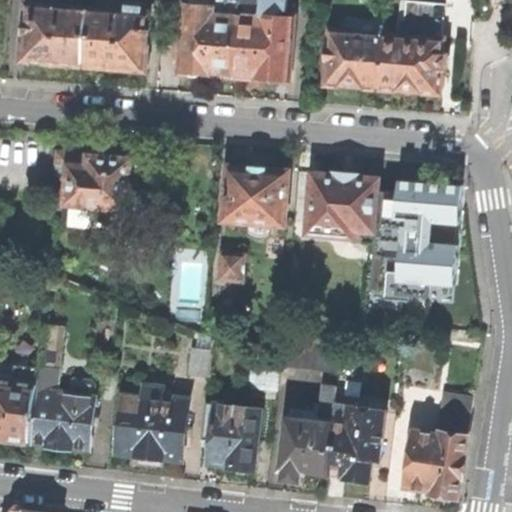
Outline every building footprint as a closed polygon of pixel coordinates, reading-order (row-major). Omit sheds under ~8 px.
[(55,62),(85,64),(90,8),(55,5),(54,0),(34,0),(34,4),(28,3),(27,17),(25,18),(23,33),(25,34),(24,44),(22,46),(21,53),(23,56),(23,59),(55,62)] [(207,74),(233,76),(240,0),(238,0),(215,0),(215,4),(186,2),(183,37),(176,36),(174,61),(181,61),(180,71),(207,74)] [(295,15),(281,15),(281,9),(287,10),(288,0),(239,0),(240,0),(233,76),(264,78),(290,80),(295,15)] [(0,56),(4,57),(9,8),(0,6),(0,56)] [(148,53),(149,43),(150,42),(151,28),(150,27),(151,12),(90,8),(85,64),(117,67),(146,69),(147,66),(149,64),(150,56),(148,53)] [(351,85),(377,87),(382,33),(382,26),(362,25),(362,34),(358,34),(359,32),(331,29),(330,45),(327,45),(326,60),(329,60),(327,83),(351,85)] [(414,90),(440,93),(440,86),(444,83),(445,77),(442,74),(442,69),(447,69),(448,53),(443,53),(444,38),(382,33),(377,87),(414,90)] [(128,208),(133,158),(104,155),(70,153),(67,203),(71,203),(70,208),(85,210),(86,205),(103,206),(103,214),(98,216),(104,221),(109,223),(116,225),(123,223),(129,219),(126,216),(127,208),(128,208)] [(274,169),(229,165),(220,277),(243,280),(245,255),(234,254),(235,239),(237,239),(239,225),(249,225),(249,231),(253,234),(259,236),(264,235),(272,232),(273,222),(285,223),(289,170),(274,169)] [(351,241),(374,242),(379,177),(345,174),(313,172),(309,232),(352,235),(351,241)] [(432,180),(398,177),(397,196),(385,195),(383,217),(402,219),(400,239),(396,239),(394,267),(387,266),(384,299),(411,301),(411,295),(452,299),(453,285),(458,285),(465,182),(432,180)] [(93,347),(112,349),(115,321),(97,319),(93,347)] [(61,328),(44,326),(39,367),(57,369),(61,328)] [(449,343),(480,348),(483,331),(452,326),(449,343)] [(281,365),(338,372),(342,341),(285,334),(281,365)] [(190,372),(210,375),(213,350),(193,348),(190,372)] [(278,390),(281,365),(255,354),(251,387),(278,390)] [(0,437),(5,438),(30,441),(36,391),(39,369),(15,366),(13,381),(0,379),(0,437)] [(307,470),(328,473),(334,413),(337,386),(324,384),(320,411),(293,408),(292,417),(288,416),(282,470),(285,470),(284,478),(292,479),(301,480),(301,472),(307,472),(307,470)] [(189,398),(176,397),(175,402),(161,401),(163,388),(145,386),(144,399),(124,397),(118,451),(138,453),(137,464),(149,465),(161,467),(162,456),(182,458),(189,398)] [(69,393),(56,392),(55,394),(36,391),(30,441),(49,443),(49,445),(59,446),(71,447),(72,446),(90,448),(95,398),(69,395),(69,393)] [(453,496),(458,496),(475,395),(444,391),(439,432),(442,433),(442,435),(415,431),(407,484),(432,488),(432,492),(438,493),(438,498),(444,499),(452,500),(453,496)] [(254,468),(261,409),(207,404),(203,439),(212,440),(210,462),(220,463),(231,464),(231,466),(235,466),(235,468),(239,472),(245,472),(249,470),(250,468),(254,468)] [(373,459),(381,460),(387,409),(350,404),(348,415),(334,413),(328,473),(345,475),(345,478),(356,480),(371,482),(373,459)]
